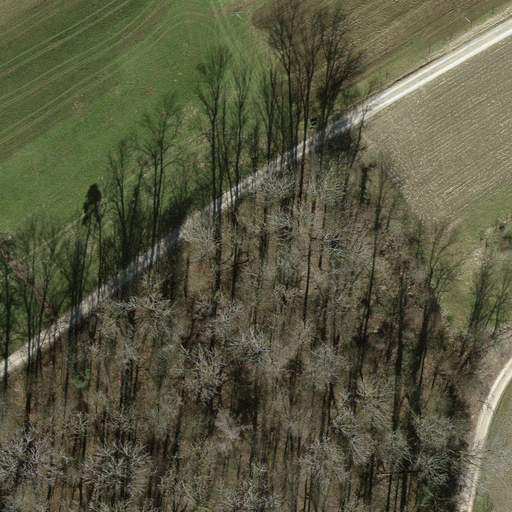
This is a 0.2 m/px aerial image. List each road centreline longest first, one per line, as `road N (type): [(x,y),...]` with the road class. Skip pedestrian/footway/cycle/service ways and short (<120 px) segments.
road 1 (track): [(0,361),(317,133),(511,20)]
road 2 (track): [(465,511),(480,433),(511,367)]
